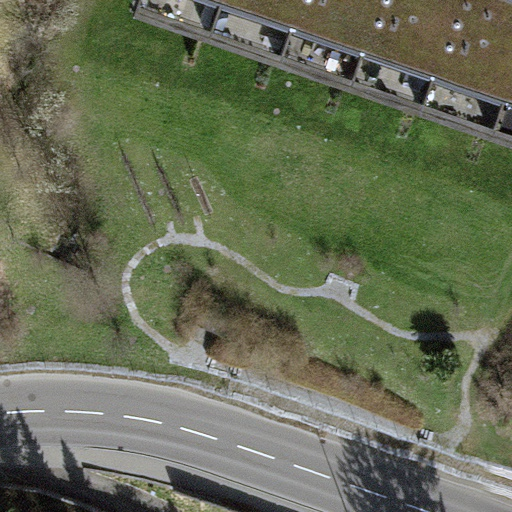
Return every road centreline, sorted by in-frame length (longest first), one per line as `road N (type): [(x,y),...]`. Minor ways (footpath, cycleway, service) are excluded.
road 1 (secondary): [(414,511),(205,434),(150,420),(33,412)]
road 2 (residential): [(33,412),(49,470),(148,511)]
